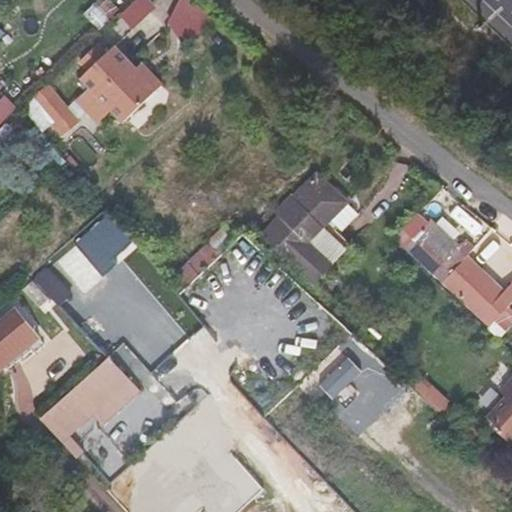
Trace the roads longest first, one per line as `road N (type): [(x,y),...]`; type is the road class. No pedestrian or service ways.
road 1 (residential): [(231,0),(511,213)]
road 2 (unknown): [(300,511),(104,250)]
